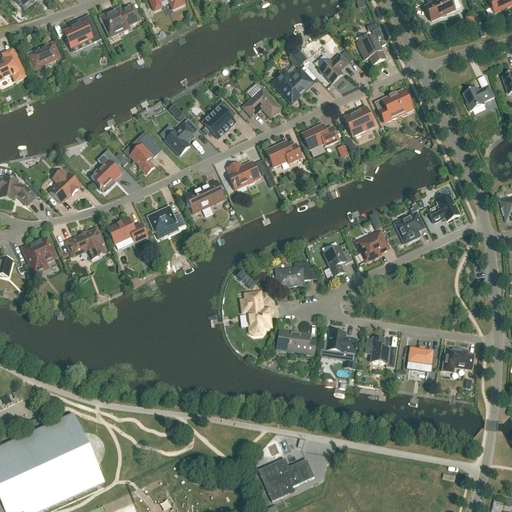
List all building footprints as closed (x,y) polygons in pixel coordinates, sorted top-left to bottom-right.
[(14,0),(14,1),(24,11),(36,0),(14,0)] [(184,6),(181,0),(148,0),(154,13),(161,9),(159,4),(167,0),(172,11),(184,6)] [(448,0),(443,0),(441,1),(440,0),(426,0),(425,1),(430,11),(426,12),(431,23),(439,20),(446,18),(445,17),(455,12),(448,0)] [(511,0),(489,0),(487,1),(494,16),(504,11),(504,13),(510,9),(511,7),(511,0)] [(140,22),(137,16),(133,6),(121,12),(120,9),(100,19),(109,40),(119,35),(117,31),(127,26),(128,28),(140,22)] [(86,28),(84,23),(78,26),(77,24),(70,27),(71,29),(63,33),(71,50),(91,41),(93,44),(100,41),(92,25),(86,28)] [(374,38),(357,46),(365,62),(369,60),(373,67),(385,61),(380,49),(386,46),(379,31),(372,34),(374,38)] [(53,45),(27,57),(34,72),(35,71),(36,72),(42,69),(42,68),(60,59),(53,45)] [(2,62),(3,63),(0,64),(0,82),(13,77),(16,83),(25,79),(12,51),(3,56),(5,60),(2,62)] [(295,57),(300,62),(301,63),(306,59),(300,53),(295,57)] [(319,71),(321,73),(320,75),(322,78),(324,77),(332,86),(342,77),(339,74),(348,66),(340,57),(331,65),(328,62),(319,71)] [(281,78),(273,86),(291,105),(312,85),(300,72),(287,85),(281,78)] [(511,76),(503,80),(509,96),(511,95),(511,76)] [(250,92),(255,98),(264,90),(259,84),(250,92)] [(478,93),(477,91),(464,97),(468,105),(466,106),(470,114),(485,107),(483,104),(494,99),(489,88),(478,93)] [(261,110),(270,120),(280,111),(262,92),(243,110),(252,119),(261,110)] [(403,93),(381,103),(385,110),(379,113),(384,125),(406,114),(407,115),(413,112),(410,106),(409,106),(403,93)] [(219,110),(203,125),(218,141),(235,125),(231,121),(236,117),(223,104),(218,109),(219,110)] [(374,128),(367,114),(366,110),(344,120),(352,138),(374,128)] [(173,116),(180,123),(184,119),(177,112),(173,116)] [(175,133),(165,143),(180,158),(190,148),(185,143),(193,135),(184,126),(176,134),(175,133)] [(302,136),(309,152),(323,146),(325,149),(338,143),(331,129),(325,132),(322,126),(302,136)] [(143,140),(134,148),(134,150),(136,153),(130,158),(140,170),(146,177),(154,169),(148,163),(152,159),(153,160),(158,155),(143,140)] [(265,153),(273,170),(287,163),(288,166),(297,162),(298,164),(302,163),(301,160),(302,160),(295,146),(289,149),(286,143),(265,153)] [(353,145),(348,147),(351,155),(356,152),(353,145)] [(337,150),(341,159),(348,156),(344,147),(337,150)] [(118,154),(114,158),(122,166),(126,162),(118,154)] [(121,176),(103,157),(98,163),(102,167),(90,179),(89,179),(99,189),(98,191),(100,192),(101,191),(104,195),(115,185),(114,183),(120,176),(121,177),(121,176)] [(259,180),(252,164),(241,169),(239,169),(239,167),(238,165),(227,170),(230,176),(228,177),(235,192),(259,180)] [(267,183),(272,181),(268,171),(263,174),(267,183)] [(61,172),(53,181),(58,186),(49,194),(61,206),(71,196),(72,197),(77,192),(77,191),(80,188),(68,176),(66,177),(61,172)] [(22,178),(27,182),(30,179),(26,174),(22,178)] [(3,180),(3,181),(0,180),(0,192),(1,192),(0,195),(0,200),(14,203),(15,198),(18,199),(27,208),(35,200),(25,188),(17,186),(18,183),(3,180)] [(216,184),(185,199),(193,215),(201,210),(202,212),(209,209),(208,207),(223,200),(216,184)] [(459,217),(449,198),(437,205),(439,208),(428,214),(433,225),(444,220),(446,224),(459,217)] [(501,211),(503,218),(505,217),(507,224),(511,222),(511,200),(501,204),(503,210),(501,211)] [(148,219),(154,234),(176,224),(178,230),(185,227),(179,215),(173,218),(169,209),(148,219)] [(416,217),(396,227),(397,228),(395,229),(399,236),(400,235),(405,245),(408,243),(408,245),(416,241),(415,240),(418,238),(416,233),(422,230),(416,217)] [(108,231),(114,246),(131,238),(134,244),(147,238),(141,226),(133,230),(128,220),(120,224),(121,225),(108,231)] [(380,223),(373,226),(376,232),(383,228),(380,223)] [(90,263),(105,256),(101,246),(103,245),(96,231),(66,245),(73,259),(83,255),(87,256),(90,263)] [(388,251),(380,233),(367,240),(368,241),(363,243),(362,242),(356,245),(359,251),(360,250),(367,263),(380,257),(379,255),(388,251)] [(47,239),(28,248),(22,251),(34,277),(48,271),(46,265),(57,260),(47,239)] [(333,279),(343,275),(340,267),(344,265),(345,267),(352,263),(347,252),(341,255),(335,244),(329,247),(332,253),(324,257),(330,271),(324,274),(327,281),(333,279)] [(0,277),(7,279),(12,263),(1,260),(0,261),(0,260),(0,277)] [(276,273),(277,289),(303,287),(303,283),(310,282),(308,264),(294,265),(294,271),(276,273)] [(246,287),(251,281),(242,272),(236,278),(246,287)] [(245,315),(247,314),(248,317),(251,319),(250,320),(250,325),(252,325),(249,329),(250,334),(254,337),(261,336),(264,332),(264,329),(270,329),(268,311),(262,312),(261,308),(259,306),(259,300),(260,299),(260,294),(245,296),(246,302),(244,302),(242,305),(242,312),(245,315)] [(306,356),(313,357),(315,343),(308,343),(309,337),(280,332),(277,351),(306,356)] [(330,333),(327,353),(342,355),(342,353),(354,355),(356,342),(344,341),(345,336),(343,335),(342,334),(339,333),(337,334),(330,333)] [(383,350),(384,341),(373,340),(373,342),(366,341),(365,348),(373,349),(371,364),(386,366),(386,369),(394,370),(395,359),(388,358),(389,350),(383,350)] [(406,350),(403,370),(429,374),(432,354),(423,353),(424,350),(420,349),(419,352),(406,350)] [(454,370),(472,372),(474,357),(467,356),(467,353),(445,350),(442,373),(453,374),(454,370)] [(356,365),(344,363),(343,370),(355,371),(356,365)] [(0,511),(42,511),(96,488),(96,487),(102,484),(95,467),(80,435),(72,418),(66,421),(65,420),(0,449),(0,511)] [(290,496),(288,491),(314,480),(306,462),(288,469),(285,461),(258,473),(271,503),(272,504),(290,496)]
